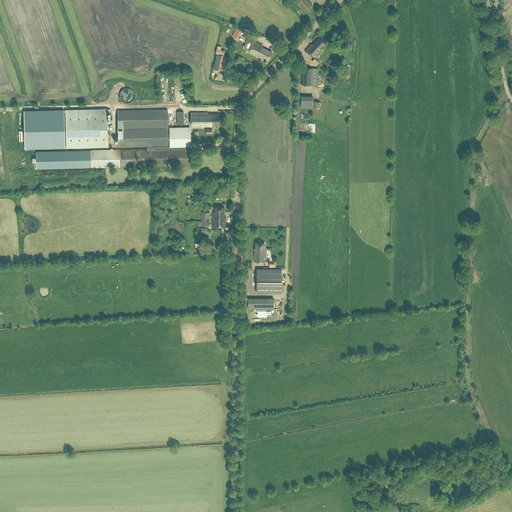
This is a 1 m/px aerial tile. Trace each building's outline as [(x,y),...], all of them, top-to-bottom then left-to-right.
[(301,0),(308,8),(313,5),(309,0),(301,0)] [(320,48),(325,43),(319,38),(312,45),(311,44),(306,50),(314,57),(321,48),(320,48)] [(268,59),(272,52),(262,47),(263,45),(253,41),(248,51),(262,58),(263,56),(268,59)] [(317,85),(318,68),(302,67),(301,85),(317,85)] [(313,96),(301,95),(300,106),(303,106),(303,108),(311,108),(311,107),(312,107),(313,96)] [(118,146),(168,145),(168,108),(117,109),(118,146)] [(107,146),(106,109),(65,110),(66,148),(107,146)] [(24,149),(64,148),(63,110),(23,111),(24,149)] [(212,125),(219,125),(219,114),(208,114),(208,112),(190,112),(191,126),(212,126),(212,125)] [(169,127),(169,146),(147,147),(147,149),(36,151),(36,168),(190,165),(190,146),(191,146),(190,126),(169,127)] [(225,216),(224,216),(224,207),(214,207),(214,212),(212,212),(212,226),(225,227),(225,216)] [(198,226),(209,226),(210,212),(202,212),(201,222),(198,222),(198,226)] [(254,248),(254,261),(266,261),(266,248),(264,248),(264,242),(255,242),(255,248),(254,248)] [(256,291),(281,292),(281,269),(257,269),(256,291)] [(273,299),(248,298),(248,309),(273,309),(273,299)] [(377,489),(379,494),(384,493),(381,482),(375,484),(376,489),(377,489)]
